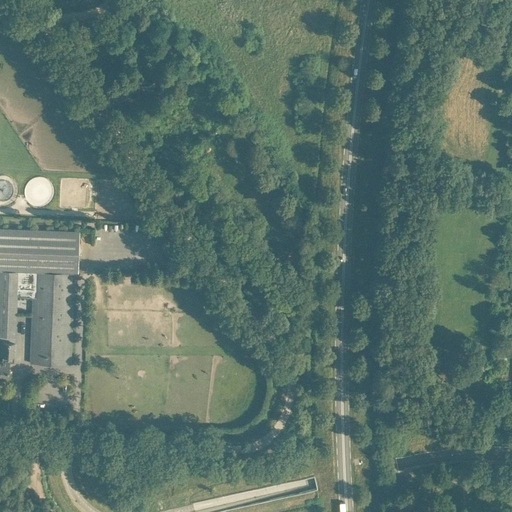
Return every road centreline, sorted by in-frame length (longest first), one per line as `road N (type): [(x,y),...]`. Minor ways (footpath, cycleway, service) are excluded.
road 1 (secondary): [(346,511),(341,283),(368,0)]
road 2 (track): [(39,21),(171,212),(278,348)]
road 3 (unclassified): [(250,446),(0,438)]
